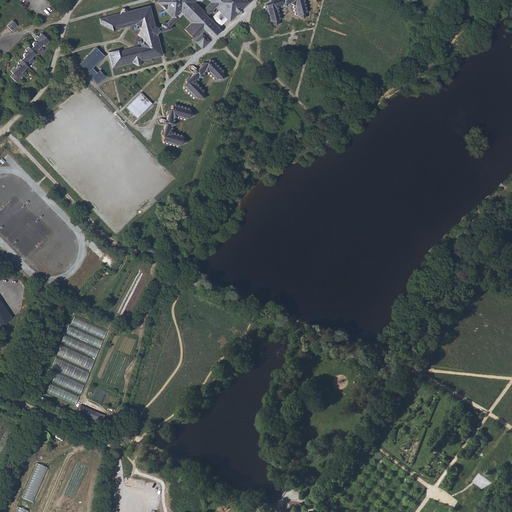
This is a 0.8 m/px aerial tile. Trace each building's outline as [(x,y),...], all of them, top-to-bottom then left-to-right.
[(156,0),(155,1),(171,17),(175,20),(181,14),(189,23),(183,29),(192,38),(202,28),(212,38),(220,30),(206,16),(210,13),(213,13),(214,10),(214,9),(216,7),(230,21),(250,3),(247,0),(156,0)] [(279,0),(276,1),(274,0),(273,0),(271,1),(268,5),(265,5),(264,8),(265,9),(264,11),(266,12),(265,14),(267,16),(267,18),(268,19),(268,22),(269,22),(272,22),(272,24),(276,26),(277,22),(276,20),(279,20),(280,18),(277,16),(279,15),(277,13),(278,11),(276,9),(278,6),(280,7),(282,6),(284,7),(286,5),(288,6),(290,4),(293,6),(292,8),(293,10),(293,12),(295,12),(294,14),(296,15),(298,15),(298,17),(302,18),(304,15),(303,13),(305,12),(306,11),(305,10),(305,7),(303,7),(304,4),(302,3),(303,0),(302,0),(279,0)] [(118,48),(107,50),(111,67),(130,62),(131,61),(137,64),(140,58),(142,59),(161,54),(156,35),(153,25),(147,4),(128,9),(128,10),(122,7),(119,13),(116,12),(99,17),(100,22),(113,30),(114,27),(118,28),(123,27),(127,26),(131,25),(132,24),(134,23),(137,25),(139,27),(140,30),(138,33),(142,36),(142,38),(140,42),(138,46),(135,44),(130,45),(123,47),(120,50),(118,48)] [(175,20),(171,17),(165,22),(161,23),(161,25),(155,27),(153,25),(156,35),(157,34),(157,32),(161,31),(170,29),(169,26),(175,20)] [(12,20),(6,26),(11,31),(17,25),(12,20)] [(201,33),(193,41),(201,49),(209,41),(201,33)] [(12,72),(10,75),(17,82),(20,78),(19,77),(20,76),(23,75),(25,73),(24,71),(23,70),(26,67),(26,65),(29,63),(30,63),(31,64),(33,61),(32,59),(31,58),(34,55),(36,55),(37,54),(40,53),(42,51),(41,48),(40,48),(44,44),(46,45),(49,42),(40,34),(37,38),(36,37),(34,39),(37,42),(35,43),(34,43),(33,44),(32,45),(32,47),(29,50),(28,48),(26,49),(26,51),(27,52),(26,54),(25,53),(23,55),(24,56),(20,60),(19,59),(16,62),(19,65),(18,66),(16,66),(15,68),(13,66),(10,70),(12,72)] [(77,64),(96,83),(103,75),(98,70),(96,73),(91,68),(103,56),(95,47),(77,64)] [(189,69),(194,74),(191,77),(190,77),(187,81),(186,83),(186,84),(184,86),(184,89),(186,90),(186,92),(188,92),(188,94),(191,95),(192,97),(193,97),(194,99),(196,99),(197,97),(199,99),(203,99),(203,95),(201,94),(202,93),(202,91),(202,90),(201,90),(200,88),(198,87),(197,85),(196,85),(195,80),(197,80),(198,78),(201,78),(202,74),(204,75),(205,72),(208,73),(209,75),(211,75),(211,77),(213,78),(214,79),(216,80),(218,78),(220,80),(222,80),(222,76),(221,75),(222,73),(222,71),(221,70),(220,68),(218,68),(217,65),(215,65),(215,63),(213,63),(213,61),(210,61),(207,63),(204,63),(201,66),(201,68),(198,70),(192,65),(189,65),(189,69)] [(126,107),(137,118),(152,103),(141,93),(126,107)] [(157,122),(165,125),(164,129),(163,129),(162,133),(163,138),(162,141),(163,143),(166,142),(167,144),(169,144),(170,145),(172,144),(173,146),(175,145),(176,147),(180,144),(180,142),(182,143),(183,142),(182,140),(180,138),(181,136),(180,135),(180,134),(178,135),(177,134),(174,134),(173,133),(170,133),(169,129),(170,128),(170,126),(172,124),(172,122),(174,120),(173,118),(176,117),(177,119),(180,118),(181,120),(184,119),(185,120),(186,119),(187,116),(189,117),(192,115),(190,113),(189,112),(188,112),(189,109),(187,108),(185,108),(184,107),(181,108),(180,106),(178,106),(177,105),(175,105),(175,104),(173,104),(172,108),(168,110),(167,114),(168,115),(166,120),(159,118),(156,120),(157,122)] [(0,324),(4,324),(12,318),(0,299),(0,324)] [(107,331),(74,316),(70,324),(103,339),(107,331)] [(103,340),(69,325),(66,333),(99,348),(103,340)] [(98,350),(65,335),(61,343),(95,358),(98,350)] [(94,360),(61,345),(56,356),(89,371),(94,360)] [(90,372),(56,358),(51,368),(85,383),(90,372)] [(84,385),(50,370),(46,380),(79,395),(84,385)] [(79,397),(49,383),(46,392),(75,405),(79,397)] [(31,398),(57,409),(59,405),(34,394),(31,398)] [(82,413),(91,417),(94,411),(84,407),(82,413)]
